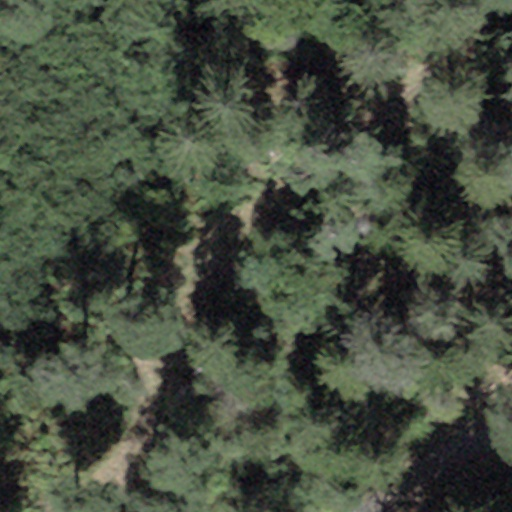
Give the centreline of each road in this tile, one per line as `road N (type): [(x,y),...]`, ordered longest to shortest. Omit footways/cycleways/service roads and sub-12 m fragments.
road 1 (track): [(74,511),(102,487),(166,336),(234,222),(422,79),(499,0)]
road 2 (track): [(511,437),(348,511)]
